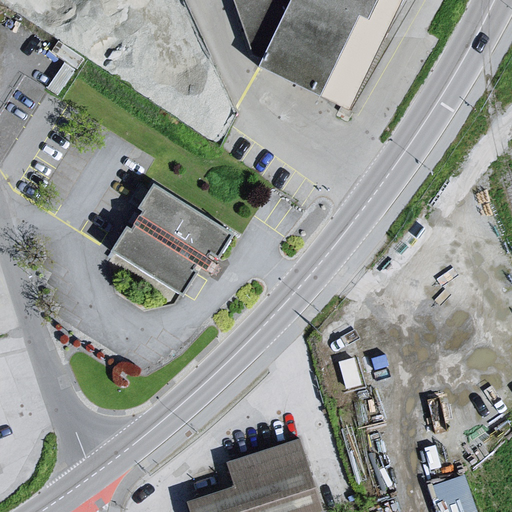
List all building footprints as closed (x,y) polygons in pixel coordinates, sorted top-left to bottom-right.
[(369,19),(377,0),(233,0),(252,55),(261,59),(258,66),(320,97),(360,15),(369,19)] [(360,15),(320,97),(349,109),(401,0),(377,0),(369,19),(360,15)] [(231,236),(154,190),(140,214),(149,220),(138,236),(131,232),(112,263),(118,298),(150,314),(181,300),(205,256),(216,261),(231,236)] [(324,511),(302,441),(227,464),(235,489),(186,504),(188,511),(324,511)] [(476,511),(466,476),(428,488),(435,511),(476,511)]
